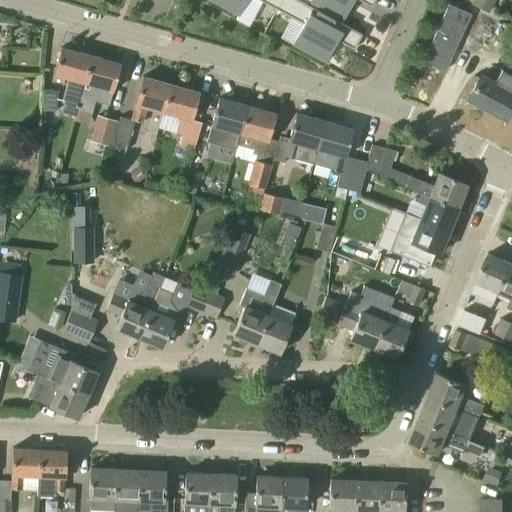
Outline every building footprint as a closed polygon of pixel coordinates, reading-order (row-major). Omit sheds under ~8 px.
[(241,0),(266,0),(275,5),(277,0),(215,0),(236,11),(241,0)] [(300,0),(277,0),(275,5),(302,19),(291,40),(323,57),(332,41),(329,40),(332,34),(351,44),(358,31),(300,0)] [(369,0),(312,0),(341,15),(348,0),(365,0),(369,2),(369,0)] [(495,0),(473,0),(472,3),(489,12),(495,0)] [(449,4),(423,60),(446,70),(471,14),(449,4)] [(74,116),(77,107),(75,106),(89,55),(61,47),(53,74),(68,78),(61,103),(64,104),(61,112),(74,116)] [(92,111),(95,101),(109,105),(113,90),(114,90),(121,64),(89,55),(75,106),(77,107),(92,111)] [(469,97),(468,99),(505,118),(510,109),(511,109),(511,77),(501,72),(495,83),(480,75),(479,78),(475,75),(465,94),(469,97)] [(164,111),(171,84),(143,76),(135,103),(136,104),(132,119),(142,122),(147,107),(164,111)] [(159,127),(176,131),(183,133),(180,144),(195,148),(202,122),(192,119),(200,92),(171,84),(164,111),(159,127)] [(56,111),(58,90),(43,90),(42,110),(56,111)] [(241,133),(248,106),(219,98),(211,125),(212,125),(208,141),(219,144),(223,128),(240,133),(241,133)] [(237,144),(253,149),(252,153),(263,156),(267,141),(268,141),(276,114),(248,106),(241,133),(240,133),(237,144)] [(290,141),(286,156),(316,165),(326,122),(296,113),(289,141),(290,141)] [(90,140),(110,146),(117,121),(97,115),(90,140)] [(119,121),(112,146),(126,150),(133,125),(119,121)] [(349,190),(357,159),(346,156),(353,129),(326,122),(316,165),(341,171),(337,186),(349,190)] [(381,177),(421,193),(457,208),(467,184),(439,173),(434,185),(390,168),(395,151),(372,145),(367,162),(366,165),(365,170),(380,174),(381,177)] [(367,162),(357,159),(349,190),(359,193),(365,170),(366,165),(367,162)] [(272,164),(256,160),(254,160),(248,184),(249,184),(247,192),(262,196),(264,189),(265,189),(272,164)] [(69,183),(69,174),(58,173),(58,183),(69,183)] [(195,194),(198,182),(185,180),(182,191),(195,194)] [(349,190),(337,186),(334,197),(346,200),(349,190)] [(276,212),(280,196),(264,192),(263,197),(260,208),(276,212)] [(448,231),(457,208),(421,193),(418,202),(426,205),(420,219),(448,231)] [(280,196),(276,212),(280,213),(298,217),(302,205),(303,202),(280,196)] [(73,226),(73,263),(93,263),(93,225),(86,225),(86,217),(71,217),(71,226),(73,226)] [(439,253),(448,231),(420,219),(406,254),(422,260),(427,248),(439,253)] [(287,220),(279,242),(292,247),(300,225),(287,220)] [(329,252),(336,227),(323,224),(316,248),(329,252)] [(234,230),(220,265),(235,272),(249,236),(234,230)] [(358,246),(359,244),(338,235),(331,252),(374,269),(381,253),(371,249),(370,251),(358,246)] [(500,291),(511,263),(489,253),(472,292),(495,302),(500,291)] [(511,309),(511,263),(500,291),(511,296),(511,298),(508,307),(511,309)] [(19,285),(21,275),(0,272),(0,318),(15,321),(19,285)] [(137,337),(158,289),(163,277),(153,272),(145,290),(141,288),(119,280),(113,294),(106,309),(120,315),(115,328),(137,337)] [(256,343),(272,304),(281,284),(270,279),(263,295),(246,288),(239,305),(244,307),(233,334),(256,343)] [(402,280),(397,291),(410,296),(408,301),(418,305),(424,289),(402,280)] [(209,292),(208,291),(195,286),(193,289),(186,306),(200,311),(209,292)] [(161,347),(173,320),(177,311),(167,300),(170,293),(158,289),(137,337),(161,347)] [(224,298),(218,296),(209,292),(200,311),(216,318),(224,298)] [(321,308),(337,315),(341,303),(326,297),(321,308)] [(375,349),(392,307),(380,303),(374,316),(361,311),(359,306),(351,303),(345,305),(338,324),(353,331),(350,339),(375,349)] [(272,304),(256,343),(279,353),(291,325),(290,324),(294,313),(272,304)] [(392,307),(375,349),(396,358),(408,330),(395,325),(400,311),(392,307)] [(337,315),(321,308),(318,316),(333,323),(337,315)] [(465,309),(458,324),(459,324),(469,329),(481,333),(487,318),(465,309)] [(66,322),(93,333),(98,321),(71,310),(71,312),(69,317),(68,317),(66,322)] [(505,338),(511,322),(502,318),(495,333),(505,338)] [(88,342),(93,333),(66,322),(62,331),(88,342)] [(457,329),(450,345),(486,359),(492,344),(457,329)] [(73,361),(76,355),(60,348),(53,367),(34,359),(29,370),(48,378),(53,380),(87,395),(97,372),(73,361)] [(430,396),(457,408),(480,417),(485,405),(462,395),(467,384),(439,373),(430,396)] [(87,395),(53,380),(50,388),(45,386),(39,401),(50,405),(50,406),(78,418),(87,395)] [(447,431),(457,408),(430,396),(420,420),(447,431)] [(481,456),(485,447),(469,440),(447,431),(420,420),(411,442),(439,453),(443,443),(465,452),(466,450),(481,456)] [(38,476),(39,449),(12,448),(11,489),(21,490),(22,475),(38,476)] [(64,492),(66,450),(39,449),(38,476),(37,490),(64,492)] [(113,511),(116,469),(90,467),(89,497),(90,497),(90,509),(113,511)] [(138,511),(140,470),(116,469),(113,511),(127,511),(126,511),(138,511)] [(149,511),(150,500),(162,501),(163,501),(165,471),(140,470),(138,511),(149,511)] [(208,511),(209,503),(210,473),(186,472),(183,511),(208,511)] [(233,511),(236,474),(210,473),(209,503),(208,511),(233,511)] [(279,511),(281,477),(256,475),(255,505),(245,504),(244,511),(279,511)] [(279,511),(303,511),(303,508),(305,508),(306,478),(281,477),(279,511)] [(353,511),(355,480),(330,479),(329,509),(343,509),(342,511),(353,511)] [(379,511),(380,481),(355,480),(353,511),(364,511),(365,510),(378,511),(379,511)] [(403,511),(405,482),(380,481),(379,511),(378,511),(403,511)] [(0,511),(11,511),(12,500),(0,499),(0,511)] [(502,511),(502,499),(480,499),(480,511),(502,511)]
